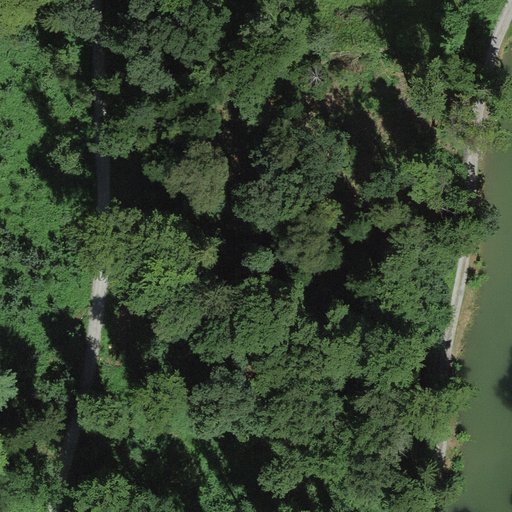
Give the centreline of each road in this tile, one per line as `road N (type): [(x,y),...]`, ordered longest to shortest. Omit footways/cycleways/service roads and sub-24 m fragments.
road 1 (track): [(406,511),(430,477),(494,45),(511,0)]
road 2 (track): [(56,511),(94,369),(103,82),(93,0)]
